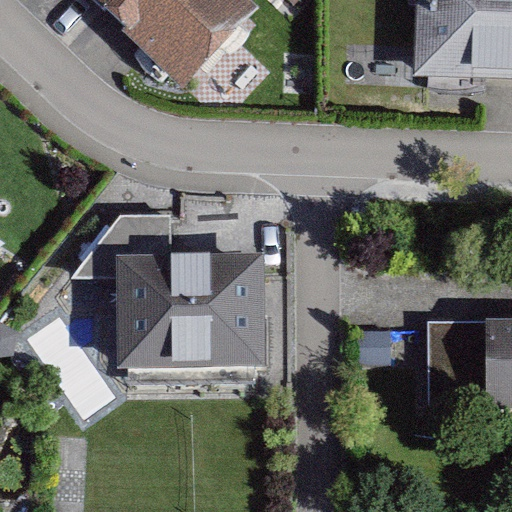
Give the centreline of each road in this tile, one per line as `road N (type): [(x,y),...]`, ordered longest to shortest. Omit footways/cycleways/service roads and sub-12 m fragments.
road 1 (residential): [(323,153),(323,511)]
road 2 (residential): [(0,28),(85,98),(170,137),(323,153)]
road 3 (residential): [(323,153),(511,159)]
